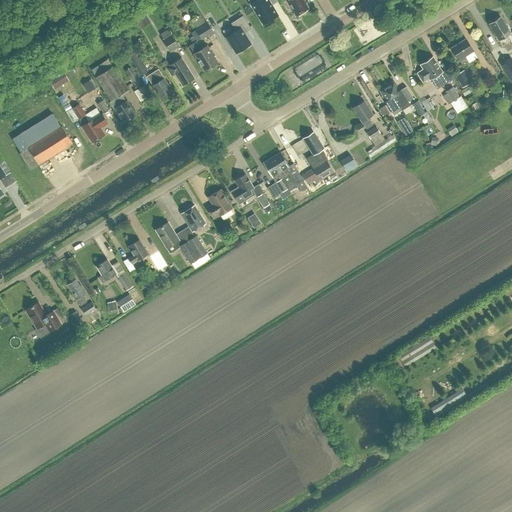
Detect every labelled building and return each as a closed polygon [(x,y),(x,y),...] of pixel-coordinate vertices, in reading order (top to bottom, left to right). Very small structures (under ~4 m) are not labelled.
[(267,0),(255,0),(250,3),(263,24),(277,15),(267,0)] [(285,0),(283,2),(287,8),(291,6),(296,15),(307,8),(303,0),(285,0)] [(235,30),(225,37),(236,54),(251,44),(244,33),(251,28),(243,15),(231,23),(235,30)] [(510,40),(507,35),(511,33),(501,16),(488,23),(498,40),(499,39),(502,45),(510,40)] [(202,37),(212,31),(207,22),(197,28),(202,37)] [(162,39),(171,33),(168,28),(159,34),(162,39)] [(170,51),(179,45),(172,33),(171,33),(162,39),(170,51)] [(460,61),(465,58),(464,56),(473,50),(465,38),(451,47),(460,61)] [(201,49),(196,41),(189,45),(194,53),(204,70),(218,62),(207,45),(201,49)] [(140,75),(148,70),(136,49),(127,54),(140,75)] [(324,67),(318,55),(295,67),(302,79),(324,67)] [(446,68),(442,71),(432,56),(420,64),(423,69),(417,72),(423,81),(429,77),(430,79),(431,78),(437,88),(452,78),(446,68)] [(111,101),(121,95),(128,90),(108,58),(91,70),(110,101),(111,101)] [(194,78),(181,58),(170,65),(170,66),(167,68),(172,76),(175,74),(182,86),(194,78)] [(132,66),(125,70),(136,88),(142,84),(135,71),(136,71),(132,66)] [(161,99),(172,92),(164,78),(158,69),(147,76),(153,85),(152,85),(156,93),(157,92),(161,99)] [(462,87),(471,81),(464,69),(455,75),(462,87)] [(62,72),(48,81),(54,90),(67,81),(62,72)] [(95,88),(90,80),(82,86),(87,93),(95,88)] [(386,85),(399,106),(401,109),(409,105),(407,101),(413,98),(406,86),(400,90),(399,90),(393,81),(386,85)] [(401,109),(386,85),(379,89),(382,95),(382,96),(393,114),(401,109)] [(140,100),(149,97),(145,86),(136,88),(140,100)] [(459,96),(453,86),(445,91),(452,101),(450,102),(457,112),(467,106),(460,95),(459,96)] [(111,101),(110,101),(108,102),(112,109),(115,108),(124,121),(135,114),(126,100),(123,95),(122,96),(121,95),(111,101)] [(108,109),(103,99),(97,102),(103,112),(108,109)] [(373,124),(368,117),(373,114),(364,100),(353,107),(362,121),(366,128),(373,124)] [(420,116),(425,112),(418,100),(412,104),(420,116)] [(78,119),(78,118),(83,115),(86,113),(79,103),(71,108),(78,119)] [(389,112),(384,105),(379,109),(383,116),(389,112)] [(83,115),(78,118),(83,125),(82,125),(92,142),(104,134),(100,127),(107,122),(101,113),(100,114),(96,107),(86,113),(83,115)] [(72,122),(78,119),(71,108),(66,111),(72,122)] [(61,127),(54,114),(13,139),(21,152),(20,153),(31,170),(73,143),(62,126),(61,127)] [(400,119),(398,121),(406,135),(413,131),(404,117),(400,119)] [(370,139),(380,132),(376,126),(366,132),(370,139)] [(320,179),(333,171),(320,150),(324,148),(314,131),(303,138),(312,154),(306,157),(320,179)] [(370,139),(375,146),(385,140),(380,132),(370,139)] [(288,188),(287,188),(289,191),(298,185),(297,183),(302,179),(296,168),(292,171),(289,166),(280,151),(272,157),(285,178),(283,179),(288,188)] [(346,163),(357,158),(355,154),(344,159),(346,163)] [(287,188),(288,188),(283,179),(285,178),(272,157),(263,162),(276,182),(267,187),(273,197),(287,188)] [(349,171),(361,166),(358,159),(346,163),(349,171)] [(0,177),(5,174),(10,171),(3,160),(0,161),(0,177)] [(307,182),(317,176),(312,168),(302,174),(307,182)] [(238,201),(246,196),(244,193),(254,187),(245,173),(235,180),(239,187),(233,192),(238,201)] [(225,196),(220,189),(208,196),(212,203),(207,207),(213,217),(219,214),(219,215),(232,207),(228,201),(229,200),(226,195),(225,196)] [(263,207),(269,203),(262,192),(256,196),(263,207)] [(192,231),(205,223),(194,205),(181,213),(192,231)] [(254,227),(261,223),(255,212),(247,217),(254,227)] [(166,247),(179,239),(168,221),(155,229),(166,247)] [(188,241),(198,258),(199,258),(207,253),(196,236),(188,241)] [(137,260),(148,253),(139,239),(128,245),(133,254),(128,257),(128,258),(131,263),(137,259),(137,260)] [(191,262),(198,258),(188,241),(180,246),(190,263),(191,262)] [(207,253),(199,258),(202,264),(210,259),(207,253)] [(131,263),(128,258),(124,261),(130,272),(135,269),(131,263)] [(195,268),(202,264),(199,258),(191,262),(195,268)] [(102,282),(116,273),(107,259),(96,266),(102,275),(98,277),(102,282)] [(164,261),(156,266),(159,271),(167,266),(164,261)] [(126,290),(133,285),(125,272),(118,277),(126,290)] [(79,286),(75,279),(67,284),(73,292),(71,293),(75,300),(76,299),(80,305),(87,301),(83,295),(86,293),(81,285),(79,286)] [(123,310),(135,303),(132,298),(120,305),(123,310)] [(38,301),(25,309),(37,328),(35,329),(40,336),(49,331),(61,323),(53,310),(46,314),(38,301)] [(85,315),(96,308),(91,301),(81,308),(85,315)] [(117,309),(116,302),(107,304),(109,311),(117,309)] [(96,308),(85,315),(90,323),(101,316),(96,308)] [(76,326),(84,322),(76,310),(69,315),(76,326)] [(399,355),(405,366),(436,347),(429,336),(399,355)] [(431,408),(438,419),(468,400),(461,389),(431,408)]
